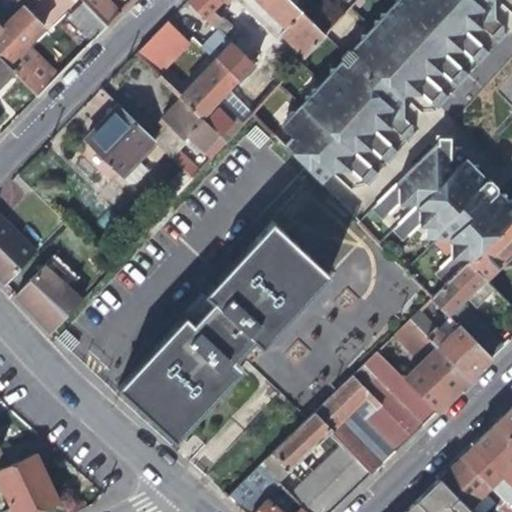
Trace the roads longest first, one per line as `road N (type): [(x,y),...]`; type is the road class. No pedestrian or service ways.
road 1 (residential): [(175,485),(0,319)]
road 2 (residential): [(0,158),(157,0)]
road 3 (residential): [(511,370),(365,511)]
